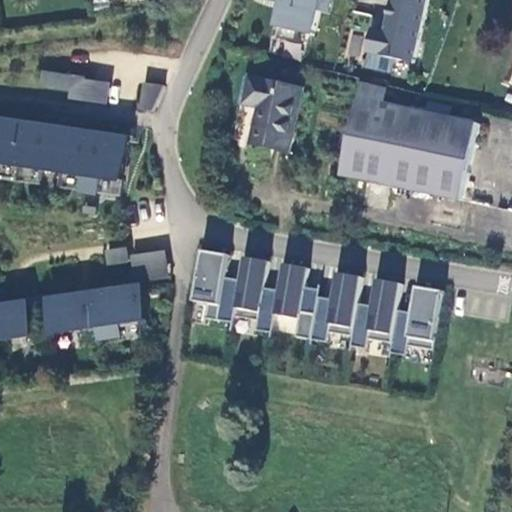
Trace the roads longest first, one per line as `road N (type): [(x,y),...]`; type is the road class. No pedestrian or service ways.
road 1 (residential): [(191,214),(215,233),(511,287)]
road 2 (residential): [(191,214),(162,511)]
road 3 (residential): [(218,0),(164,123),(165,154),(191,214)]
